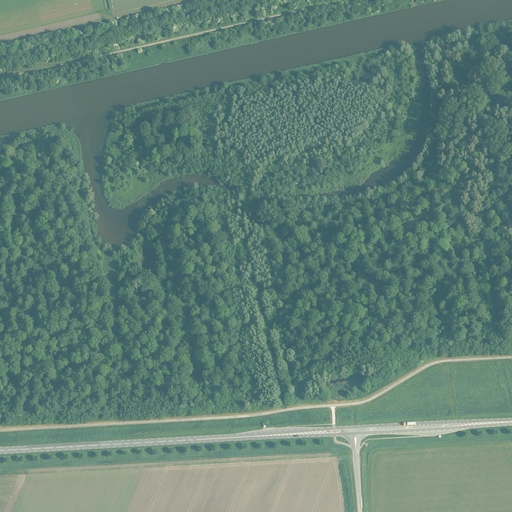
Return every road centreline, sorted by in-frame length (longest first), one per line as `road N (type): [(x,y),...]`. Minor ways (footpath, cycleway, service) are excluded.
road 1 (track): [(0,299),(100,283),(189,297),(511,255)]
road 2 (track): [(284,410),(239,204),(270,159),(373,118),(399,69)]
road 3 (primary): [(0,450),(200,439)]
road 4 (primary): [(511,420),(353,427)]
road 5 (primary): [(354,433),(511,422)]
road 6 (primary): [(200,439),(354,433)]
road 7 (primary): [(353,427),(200,439)]
